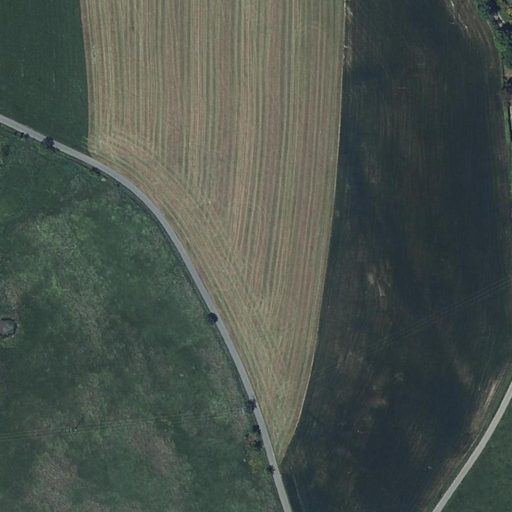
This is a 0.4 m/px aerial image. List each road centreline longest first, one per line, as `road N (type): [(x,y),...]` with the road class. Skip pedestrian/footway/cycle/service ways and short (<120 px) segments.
road 1 (unclassified): [(0,119),(113,175),(149,209),(237,371),(283,511)]
road 2 (unclassified): [(511,389),(435,511)]
